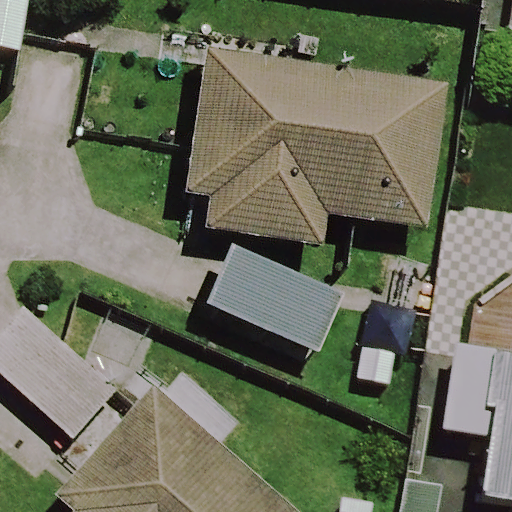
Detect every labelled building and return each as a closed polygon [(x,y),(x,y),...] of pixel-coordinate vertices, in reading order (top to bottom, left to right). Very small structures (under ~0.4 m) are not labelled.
[(511,0),(506,0),(500,49),(511,50),(511,0)] [(407,254),(429,107),(190,70),(168,217),(189,220),(184,252),(303,270),(308,239),(407,254)] [(187,328),(299,376),(325,315),(213,268),(187,328)] [(0,341),(0,397),(65,454),(107,406),(15,325),(0,341)] [(470,511),(511,511),(511,379),(444,369),(430,453),(479,460),(470,511)] [(268,511),(145,403),(48,511),(268,511)]
